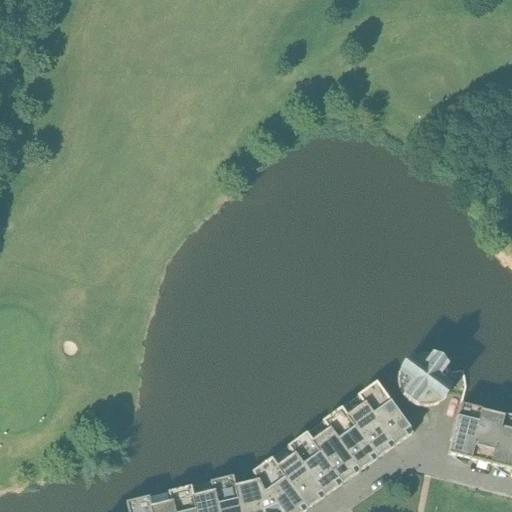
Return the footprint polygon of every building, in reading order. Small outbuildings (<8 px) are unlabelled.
[(397,384),(397,386),(398,390),(400,394),(402,398),(405,401),(408,404),(411,406),(415,408),(417,408),(420,409),(424,409),(428,409),(420,355),(416,356),(412,357),(409,359),(405,362),(403,365),(400,368),(399,372),(398,376),(397,380),(397,384)] [(420,355),(428,409),(432,408),(435,407),(438,405),(440,404),(442,402),(445,399),(447,396),(449,391),(450,387),(451,383),(451,378),(450,376),(449,372),(447,368),(444,364),(441,361),(437,359),(433,357),(429,356),(425,355),(420,355)] [(375,383),(357,397),(394,448),(412,435),(397,414),(398,414),(385,394),(384,395),(375,383)] [(357,397),(339,409),(376,461),(394,448),(357,397)] [(482,410),(460,405),(456,420),(455,419),(449,442),(450,442),(447,456),(469,462),(482,410)] [(359,473),(376,461),(339,409),(322,422),(359,473)] [(483,410),(482,410),(469,462),(490,467),(503,415),(502,415),(501,418),(482,413),(483,410)] [(511,467),(511,417),(503,415),(490,467),(511,472),(511,467)] [(322,422),(304,435),(341,486),(359,473),(322,422)] [(324,499),(341,486),(304,435),(287,447),(324,499)] [(287,447),(269,460),(307,511),(324,499),(287,447)] [(305,511),(307,511),(269,460),(252,473),(270,511),(305,511)] [(270,511),(252,473),(231,478),(239,511),(270,511)] [(239,511),(231,478),(210,483),(217,511),(239,511)] [(194,511),(217,511),(210,483),(189,488),(194,511)] [(194,511),(189,488),(168,493),(172,511),(194,511)] [(150,511),(172,511),(168,493),(147,498),(150,511)] [(125,504),(127,511),(150,511),(147,498),(125,504)]
